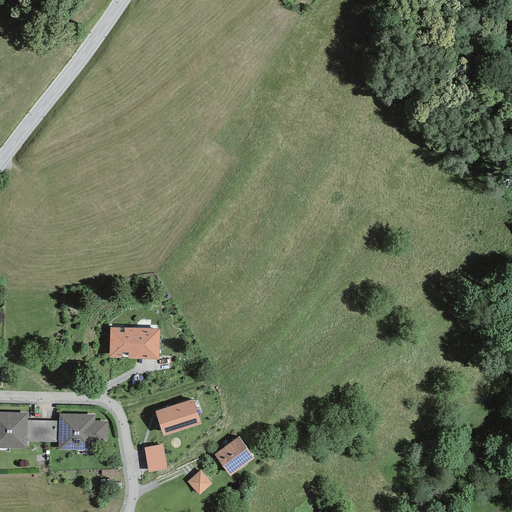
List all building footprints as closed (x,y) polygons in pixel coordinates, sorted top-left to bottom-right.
[(109,358),(159,360),(160,329),(110,327),(109,358)] [(163,437),(201,424),(193,399),(155,411),(163,437)] [(27,420),(27,413),(0,412),(0,448),(27,449),(27,442),(27,420)] [(94,415),(59,413),(58,421),(57,442),(57,449),(93,451),(93,439),(107,439),(108,421),(94,421),(94,415)] [(27,420),(27,442),(57,442),(58,421),(27,420)] [(254,458),(238,436),(214,454),(230,476),(254,458)] [(167,469),(163,444),(144,447),(148,472),(167,469)] [(199,495),(211,483),(199,470),(187,482),(199,495)]
